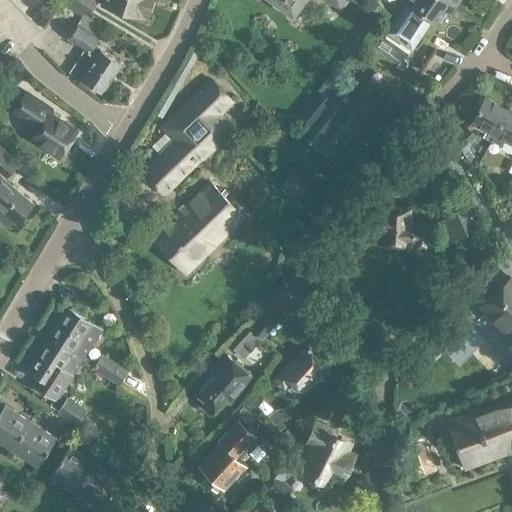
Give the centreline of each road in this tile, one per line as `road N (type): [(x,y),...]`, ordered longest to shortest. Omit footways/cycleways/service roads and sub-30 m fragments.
road 1 (residential): [(371,511),(368,355),(317,301),(306,239),(328,203),(478,55)]
road 2 (residential): [(163,511),(155,421),(135,331),(87,256),(64,235)]
road 3 (residential): [(64,235),(200,0)]
road 4 (residential): [(0,341),(64,235)]
